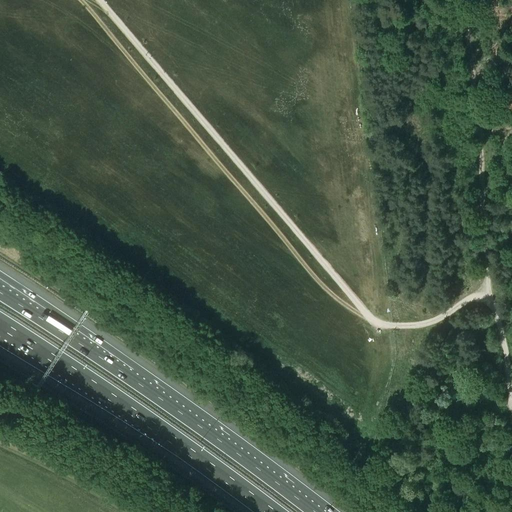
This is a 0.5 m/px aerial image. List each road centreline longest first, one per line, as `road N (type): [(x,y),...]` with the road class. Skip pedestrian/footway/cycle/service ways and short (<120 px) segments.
road 1 (motorway): [(325,511),(0,283)]
road 2 (motorway): [(0,325),(270,511)]
road 3 (track): [(492,305),(463,0)]
